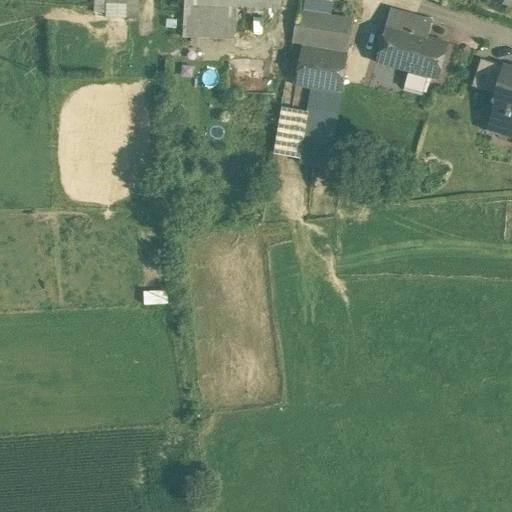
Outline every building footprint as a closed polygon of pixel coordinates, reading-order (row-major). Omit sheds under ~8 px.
[(107,0),(96,0),(96,12),(107,12),(107,0)] [(136,0),(107,0),(107,12),(107,17),(137,17),(136,0)] [(237,5),(185,3),(183,36),(235,38),(237,5)] [(293,37),(304,39),(349,47),(354,16),(304,8),(301,23),(296,22),(293,37)] [(433,20),(392,8),(377,62),(439,79),(449,43),(428,37),(433,20)] [(302,157),(329,162),(349,47),(318,42),(304,39),(294,97),(311,100),(310,109),(302,157)] [(507,67),(482,58),(473,86),(498,94),(507,67)] [(511,68),(507,67),(498,94),(500,97),(495,113),(496,113),(492,128),(511,134),(511,68)] [(274,153),(302,157),(310,109),(282,105),(274,153)] [(166,301),(166,288),(142,289),(143,303),(166,301)]
